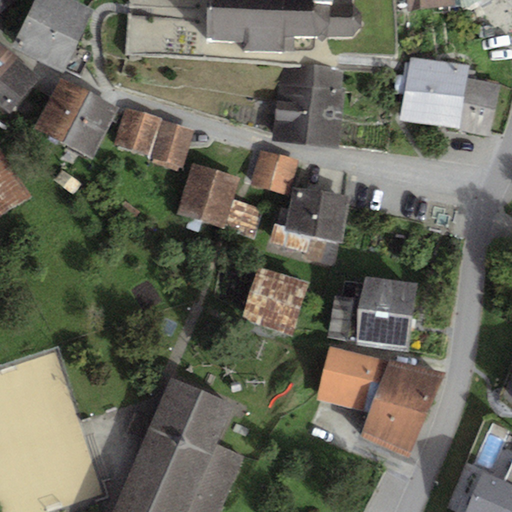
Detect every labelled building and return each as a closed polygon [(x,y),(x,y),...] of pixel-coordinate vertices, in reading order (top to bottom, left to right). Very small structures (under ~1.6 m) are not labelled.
[(94,11),(73,0),(35,0),(14,45),(80,77),(93,52),(77,45),(94,11)] [(208,0),(207,40),(244,41),(243,49),(294,51),(295,35),(352,37),(361,28),(361,14),(352,3),(352,0),(208,0)] [(0,105),(10,112),(41,78),(18,59),(19,57),(0,43),(0,105)] [(466,68),(413,59),(404,117),(457,126),(464,81),(466,68)] [(339,75),(283,71),(278,137),(333,142),(339,75)] [(118,109),(60,79),(35,129),(93,158),(118,109)] [(497,86),(464,81),(457,126),(490,131),(497,86)] [(160,121),(126,109),(114,145),(148,157),(160,121)] [(194,131),(163,121),(151,159),(182,169),(194,131)] [(298,161),(261,150),(251,183),(288,194),(298,161)] [(0,151),(0,215),(29,195),(0,151)] [(240,179),(192,163),(176,213),(224,228),(234,200),(240,179)] [(81,185),(62,170),(54,181),(74,195),(81,185)] [(350,196),(293,188),(289,208),(279,206),(270,243),(304,253),(303,258),(336,267),(341,242),(343,243),(350,196)] [(237,233),(247,204),(234,200),(224,228),(237,233)] [(140,212),(124,203),(118,214),(134,223),(140,212)] [(263,209),(247,204),(237,233),(253,238),(263,209)] [(310,283),(258,266),(241,318),(293,335),(310,283)] [(418,281),(366,276),(363,299),(335,295),(331,338),(357,341),(356,345),(408,351),(418,281)] [(391,360),(330,348),(317,401),(369,415),(391,360)] [(446,373),(391,360),(369,415),(359,438),(408,457),(446,373)] [(235,406),(171,379),(154,421),(145,440),(114,511),(219,511),(243,457),(218,446),(235,406)] [(145,440),(154,421),(135,413),(127,432),(145,440)] [(482,475),(475,472),(458,511),(511,511),(511,462),(505,480),(484,472),(482,475)]
